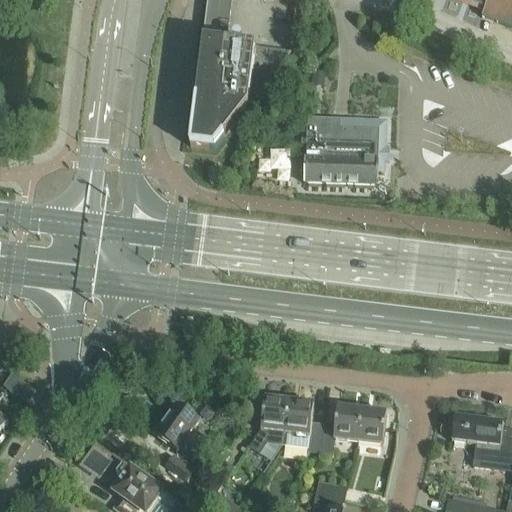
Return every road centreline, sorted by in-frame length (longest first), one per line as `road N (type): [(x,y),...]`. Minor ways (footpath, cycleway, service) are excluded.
road 1 (primary): [(118,286),(511,333)]
road 2 (primary): [(511,277),(126,231)]
road 3 (residential): [(203,362),(422,389)]
road 4 (residential): [(55,423),(118,286)]
road 5 (unclassified): [(511,55),(379,0)]
road 6 (tertiary): [(102,94),(79,225)]
road 7 (tertiary): [(126,231),(138,100)]
road 8 (residential): [(422,389),(399,511)]
